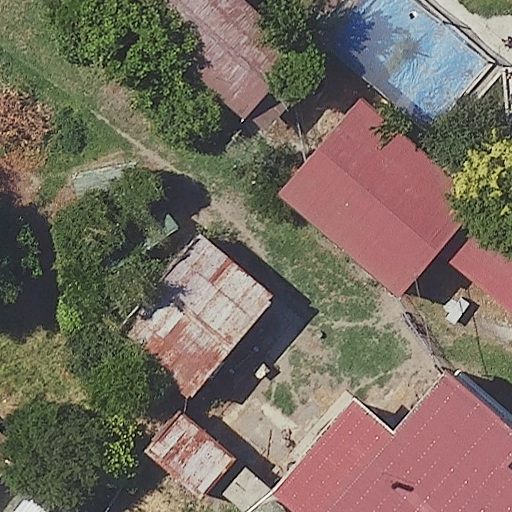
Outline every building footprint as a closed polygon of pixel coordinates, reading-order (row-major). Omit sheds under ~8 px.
[(311,59),(245,0),(120,0),(253,122),(311,59)] [(484,201),(367,103),(286,198),(403,296),(484,201)] [(277,298),(206,239),(123,337),(191,399),(277,298)] [(511,471),(511,423),(455,374),(400,436),(361,402),(279,495),(297,511),(511,511),(511,472),(511,471)] [(49,511),(33,499),(22,511),(49,511)]
